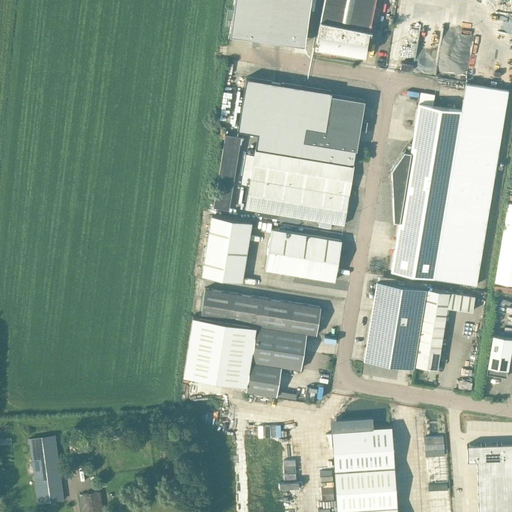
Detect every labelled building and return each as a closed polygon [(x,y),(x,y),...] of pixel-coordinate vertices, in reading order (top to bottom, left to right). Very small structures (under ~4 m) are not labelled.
[(298,9),(308,11),(309,0),(233,0),(228,34),(293,43),(298,9)] [(323,0),(320,19),(316,40),(319,40),(318,47),(364,54),(364,53),(366,41),(367,41),(368,33),(371,33),(372,30),(370,29),(375,0),(323,0)] [(353,165),(356,149),(303,140),(305,127),(325,130),(331,94),(331,91),(246,77),(237,130),(257,133),(255,149),(353,165)] [(399,221),(391,270),(476,285),(508,90),(465,83),(461,110),(433,105),(434,95),(420,92),(410,152),(404,151),(391,169),(393,220),(399,221)] [(356,149),(359,129),(365,130),(367,121),(361,120),(364,100),(331,94),(325,130),(305,127),(303,140),(356,149)] [(225,133),(224,142),(213,206),(229,209),(241,136),(225,133)] [(330,228),(331,222),(344,224),(353,165),(255,149),(245,208),(320,220),(319,226),(330,228)] [(511,201),(506,200),(494,281),(511,284),(511,201)] [(251,222),(224,217),(211,215),(202,275),(242,281),(251,222)] [(341,240),(272,229),(265,268),(334,280),(341,240)] [(413,367),(414,364),(426,288),(376,280),(364,359),(413,367)] [(200,316),(223,320),(224,320),(256,325),(247,385),(246,390),(276,395),(280,365),(300,369),(306,332),(316,334),(320,306),(205,288),(200,316)] [(472,311),(474,296),(426,288),(414,364),(415,364),(415,365),(437,368),(447,306),(472,311)] [(256,325),(224,320),(223,320),(200,316),(193,315),(183,375),(247,385),(256,325)] [(506,377),(511,341),(511,336),(493,334),(486,373),(506,377)] [(337,511),(397,511),(392,426),(370,427),(370,422),(334,424),(334,430),(332,430),(337,511)] [(64,499),(59,464),(55,435),(28,438),(37,503),(64,499)] [(511,511),(511,442),(467,444),(467,460),(476,460),(478,511),(511,511)] [(451,487),(445,449),(434,451),(435,458),(426,459),(431,490),(451,487)] [(80,493),(81,511),(102,511),(100,491),(80,493)]
